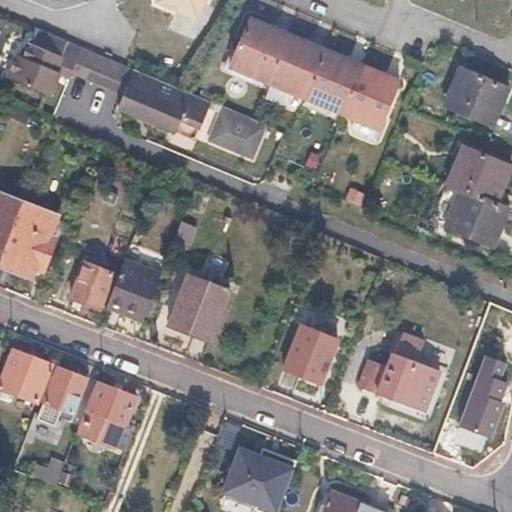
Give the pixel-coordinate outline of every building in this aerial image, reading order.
[(205,0),(156,0),(156,1),(198,18),(205,0)] [(267,25),(252,19),(231,69),(268,84),(287,38),(276,34),(266,30),(267,25)] [(23,58),(18,56),(9,79),(51,97),(58,79),(53,77),(54,74),(70,79),(71,75),(81,79),(98,86),(109,60),(41,31),(35,29),(23,58)] [(288,34),(287,38),(268,84),(305,99),(324,53),(312,48),(303,45),(304,41),(288,34)] [(325,50),(324,53),(305,99),(341,114),(360,69),(348,64),(338,60),(340,55),(325,50)] [(113,122),(171,146),(189,154),(208,107),(210,103),(109,60),(98,86),(112,92),(124,97),(113,122)] [(362,64),(360,69),(341,114),(378,129),(398,84),(385,79),(376,75),(378,71),(362,64)] [(509,90),(461,70),(445,107),(491,126),(496,113),(500,103),(503,104),(509,90)] [(210,103),(208,107),(222,113),(210,141),(255,159),(268,127),(210,103)] [(511,167),(511,166),(463,146),(447,184),(460,190),(492,204),(496,192),(500,182),(505,184),(511,167)] [(492,204),(460,190),(445,228),(492,248),(498,234),(501,226),(503,227),(510,212),(492,204)] [(0,259),(22,201),(0,192),(0,259)] [(59,215),(22,201),(0,259),(0,266),(15,272),(32,279),(33,276),(42,280),(47,265),(39,262),(47,241),(49,242),(59,215)] [(194,228),(182,222),(173,243),(186,248),(194,228)] [(114,275),(85,263),(71,299),(86,304),(100,310),(114,275)] [(159,281),(122,267),(105,308),(124,315),(143,322),(159,281)] [(229,296),(186,279),(168,328),(189,336),(210,344),(229,296)] [(336,341),(300,327),(283,370),(302,377),(320,384),(336,341)] [(395,352),(393,352),(387,368),(369,361),(359,386),(393,400),(395,395),(410,401),(425,407),(447,350),(402,333),(395,352)] [(34,358),(15,350),(0,387),(0,395),(36,410),(54,366),(34,358)] [(74,375),(59,370),(39,421),(55,427),(61,411),(75,416),(88,381),(74,375)] [(92,413),(87,411),(78,436),(126,455),(135,430),(127,427),(138,401),(120,394),(102,387),(92,413)] [(258,511),(281,511),(300,461),(265,448),(263,455),(242,447),(225,495),(259,507),(257,511),(258,511)] [(50,470),(38,465),(34,477),(59,486),(66,467),(67,464),(54,459),(50,470)] [(74,470),(66,467),(59,486),(67,489),(74,470)] [(351,500),(331,493),(324,511),(389,511),(391,510),(373,503),(371,508),(351,500)]
